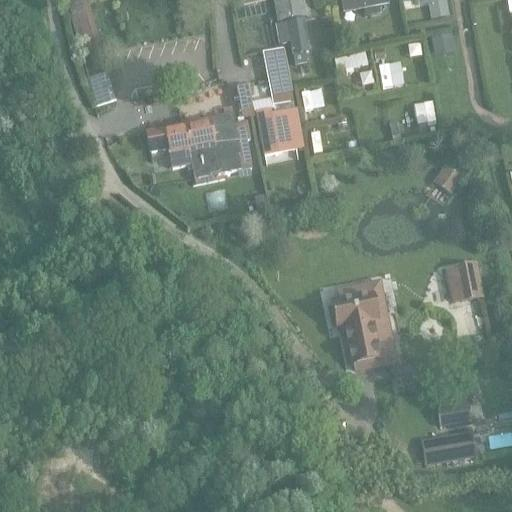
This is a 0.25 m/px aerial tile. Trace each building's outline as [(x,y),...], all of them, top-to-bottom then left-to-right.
[(95,108),(116,102),(86,0),(67,0),(68,3),(74,38),(95,108)] [(305,19),(301,0),(272,0),(277,24),(305,19)] [(389,0),(341,0),(344,13),(390,4),(389,0)] [(448,0),(430,0),(432,18),(451,16),(448,0)] [(331,19),(322,21),(324,29),(333,27),(331,19)] [(309,54),(304,22),(275,27),(278,47),(290,45),(294,67),(307,65),(305,54),(309,54)] [(454,32),(433,35),(435,55),(456,53),(454,32)] [(284,51),(262,55),(272,108),(293,104),(284,51)] [(383,51),(374,53),(375,61),(384,59),(383,51)] [(366,53),(336,60),(338,72),(369,65),(366,53)] [(248,87),(236,89),(241,115),(253,113),(248,87)] [(324,90),(303,92),(305,110),(325,108),(324,90)] [(420,126),(438,122),(433,101),(415,106),(420,126)] [(255,113),(257,124),(263,153),(302,145),(297,116),(295,116),(273,120),(271,110),(258,112),(255,113)] [(191,167),(194,182),(251,171),(245,143),(249,142),(247,131),(235,133),(232,117),(146,134),(150,155),(168,151),(172,171),(191,167)] [(344,120),(336,123),(338,131),(347,129),(344,120)] [(396,124),(388,126),(392,143),(400,141),(396,124)] [(311,133),(313,152),(332,150),(330,131),(311,133)] [(443,169),(437,177),(455,190),(461,181),(443,169)] [(263,198),(254,199),(257,210),(266,208),(263,198)] [(474,268),(454,272),(460,303),(481,299),(474,268)] [(394,358),(386,322),(380,295),(365,298),(363,289),(338,294),(339,303),(332,305),(333,310),(329,311),(332,328),(337,327),(338,332),(342,331),(349,367),(353,366),(394,358)] [(467,404),(436,409),(439,430),(470,425),(467,404)] [(425,470),(476,460),(472,435),(420,444),(425,470)]
